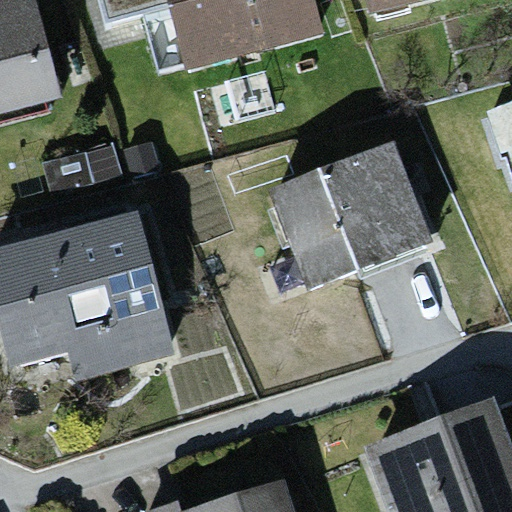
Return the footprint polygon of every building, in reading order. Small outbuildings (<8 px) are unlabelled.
[(37,0),(32,0),(0,8),(0,128),(67,111),(37,0)] [(97,0),(110,45),(175,27),(192,87),(329,48),(315,0),(97,0)] [(511,0),(374,0),(384,36),(511,3),(511,0)] [(511,122),(496,127),(511,174),(511,122)] [(396,156),(270,206),(309,305),(435,255),(396,156)] [(139,233),(0,268),(0,304),(18,377),(60,366),(102,386),(173,368),(139,233)] [(511,511),(511,442),(501,413),(367,466),(385,511),(511,511)] [(180,511),(180,510),(172,511),(291,511),(285,490),(215,511),(180,511)]
